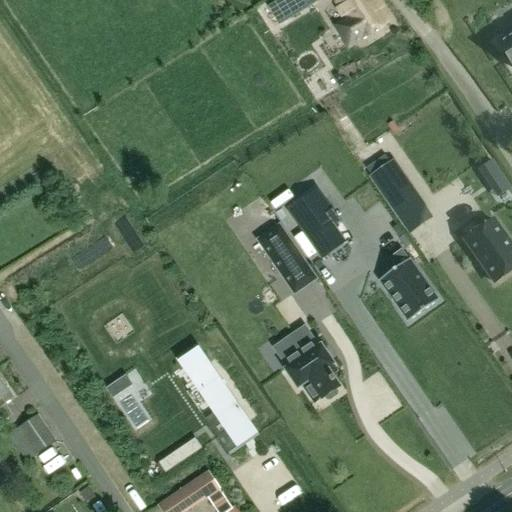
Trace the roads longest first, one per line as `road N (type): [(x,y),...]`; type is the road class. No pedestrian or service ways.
road 1 (unclassified): [(122,511),(0,330)]
road 2 (unclassified): [(511,150),(425,35)]
